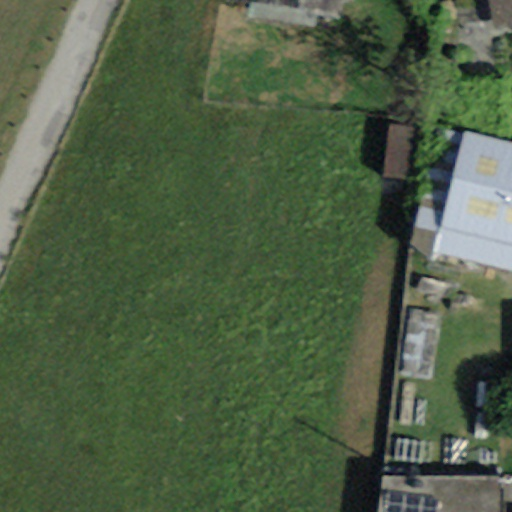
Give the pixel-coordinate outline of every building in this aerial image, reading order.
[(219,0),(219,2),(341,18),(343,0),(219,0)] [(511,0),(489,0),(495,30),(511,27),(511,0)] [(416,179),(424,128),(391,123),(384,174),(416,179)] [(511,145),(463,133),(441,228),(511,246),(511,145)] [(434,253),(511,272),(511,246),(441,228),(434,253)]
